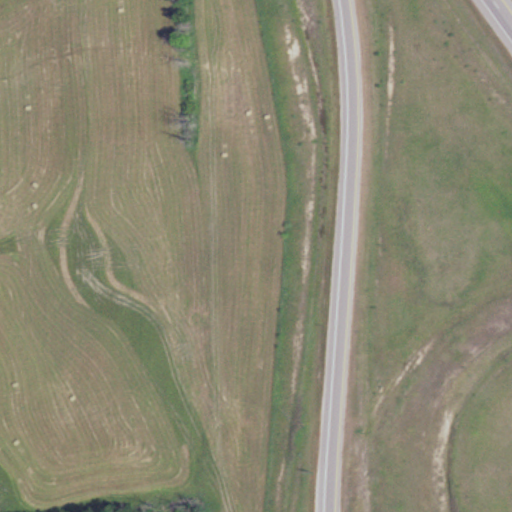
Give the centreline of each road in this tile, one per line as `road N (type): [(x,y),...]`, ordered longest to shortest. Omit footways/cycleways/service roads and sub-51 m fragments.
road 1 (motorway): [(346,0),(355,82),(330,511)]
road 2 (track): [(409,511),(415,427),(441,375),(479,333),(511,313)]
